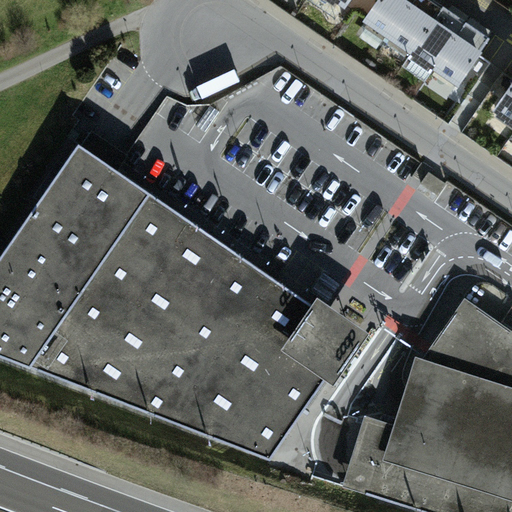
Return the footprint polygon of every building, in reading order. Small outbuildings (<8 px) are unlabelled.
[(366,0),(337,0),(358,13),(366,0)] [(507,44),(441,0),(393,0),(373,29),(472,96),(507,44)] [(511,100),(500,118),(511,126),(511,100)] [(333,387),(369,335),(329,311),(74,134),(0,245),(0,357),(268,457),(324,382),(333,387)] [(496,322),(465,300),(444,330),(424,360),(415,360),(401,404),(393,424),(360,413),(342,470),(338,482),(430,511),(511,511),(511,333),(503,327),(496,322)]
